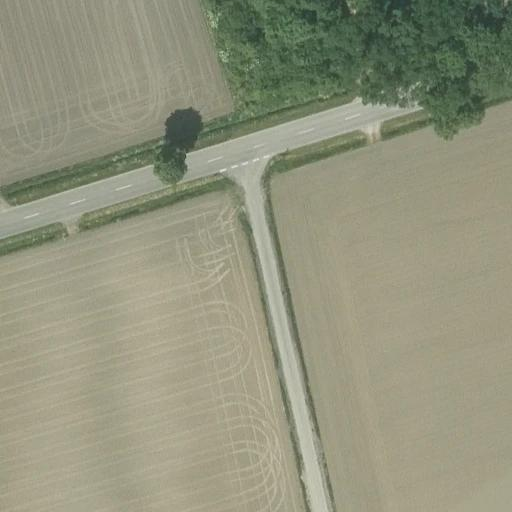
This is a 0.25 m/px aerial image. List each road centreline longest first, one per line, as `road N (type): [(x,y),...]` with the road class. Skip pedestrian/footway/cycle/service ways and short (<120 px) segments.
road 1 (unclassified): [(325,511),(252,145)]
road 2 (tertiary): [(252,145),(511,66)]
road 3 (tertiary): [(0,224),(252,145)]
